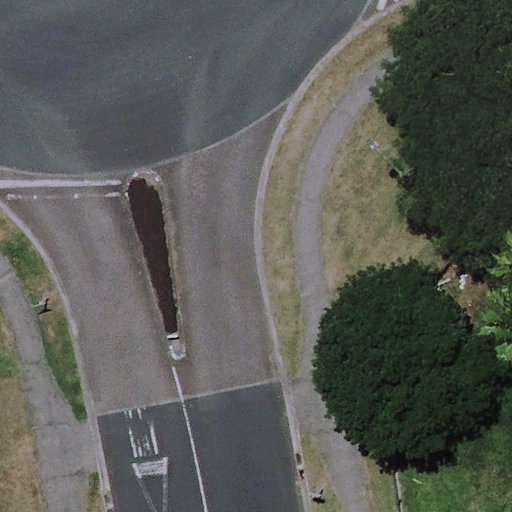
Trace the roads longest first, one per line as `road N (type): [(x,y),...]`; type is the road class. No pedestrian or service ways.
road 1 (residential): [(125,70),(152,180),(205,511)]
road 2 (tertiary): [(248,0),(196,42),(125,70)]
road 3 (tertiary): [(125,70),(54,75),(0,62)]
